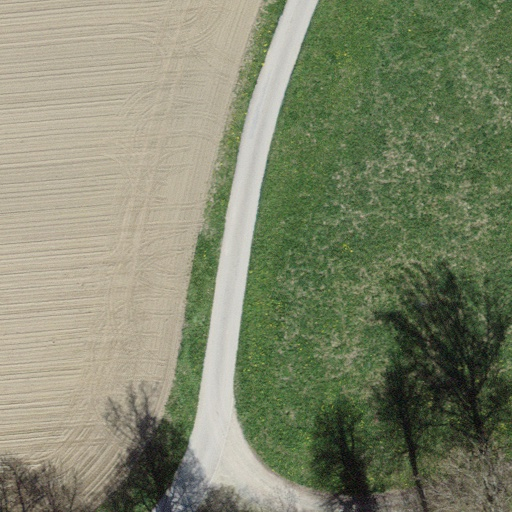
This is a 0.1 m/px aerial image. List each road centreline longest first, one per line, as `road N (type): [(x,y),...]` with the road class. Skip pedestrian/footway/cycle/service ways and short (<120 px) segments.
road 1 (track): [(303,0),(254,147),(197,469)]
road 2 (track): [(360,511),(511,470)]
road 3 (track): [(197,469),(346,511)]
